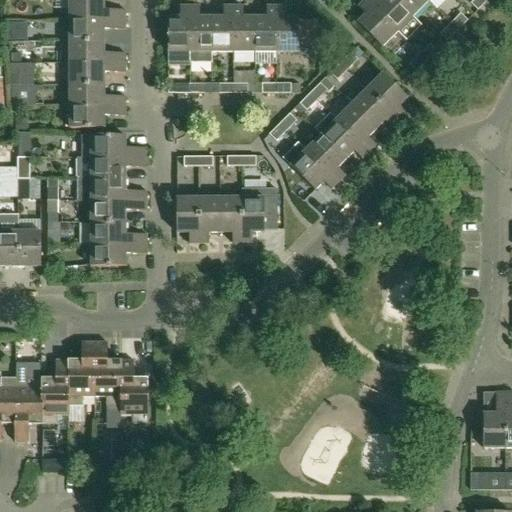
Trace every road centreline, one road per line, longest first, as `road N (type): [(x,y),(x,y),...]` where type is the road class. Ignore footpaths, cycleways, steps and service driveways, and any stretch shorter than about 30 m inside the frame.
road 1 (residential): [(491,139),(419,150),(245,318),(160,320)]
road 2 (residential): [(160,320),(159,117),(137,117),(137,0)]
road 3 (residential): [(472,371),(492,291),(491,139)]
road 4 (residential): [(160,320),(87,322),(43,306),(0,306)]
road 5 (residential): [(442,511),(443,470),(472,371)]
